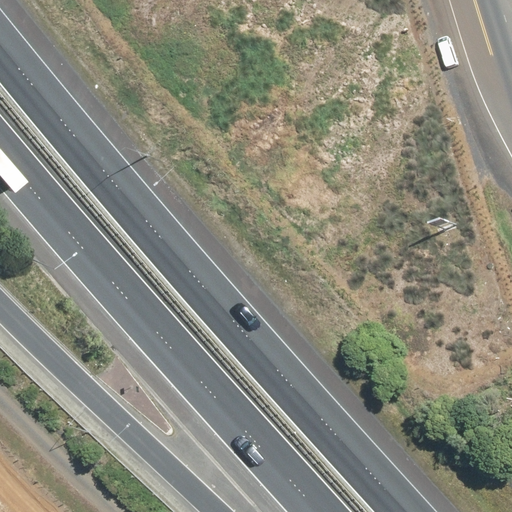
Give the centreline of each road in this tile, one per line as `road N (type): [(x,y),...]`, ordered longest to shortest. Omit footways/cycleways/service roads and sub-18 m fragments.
road 1 (motorway): [(0,56),(93,172),(398,511)]
road 2 (motorway): [(317,511),(0,157)]
road 3 (motorway): [(213,511),(0,309)]
